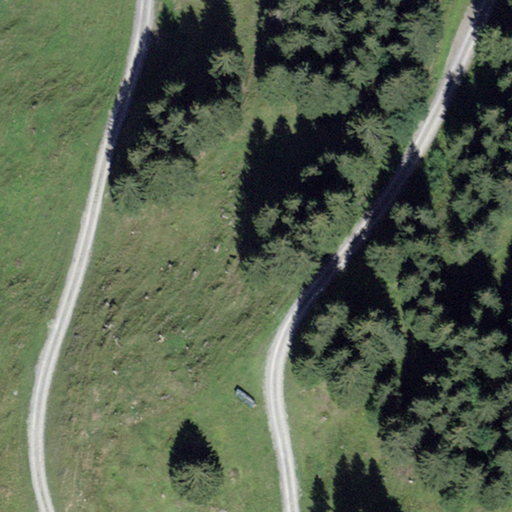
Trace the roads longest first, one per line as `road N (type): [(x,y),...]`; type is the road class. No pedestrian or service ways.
road 1 (track): [(471,0),(383,188),(275,345),(267,374),(285,511)]
road 2 (track): [(44,511),(35,489),(32,400),(136,0)]
